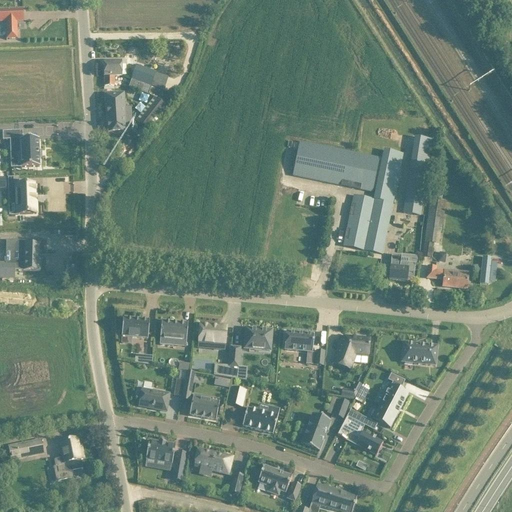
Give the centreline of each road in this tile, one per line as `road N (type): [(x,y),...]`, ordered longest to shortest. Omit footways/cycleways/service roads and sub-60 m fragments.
road 1 (residential): [(110,427),(172,428),(387,485),(475,341),(478,319)]
road 2 (residential): [(478,319),(91,285)]
road 3 (unclassified): [(91,285),(84,0)]
road 4 (unclassified): [(110,427),(94,353),(91,285)]
